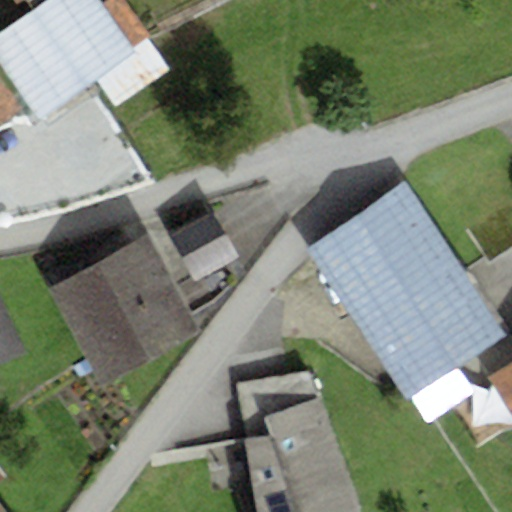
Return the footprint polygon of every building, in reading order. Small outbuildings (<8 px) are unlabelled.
[(0,0),(0,9),(1,12),(20,0),(0,0)] [(80,0),(50,0),(0,34),(0,75),(29,118),(136,46),(109,7),(92,18),(80,0)] [(403,192),(314,252),(408,390),(496,331),(403,192)] [(210,222),(172,243),(192,281),(231,260),(210,222)] [(143,244),(59,291),(105,375),(190,328),(143,244)] [(0,361),(18,353),(0,317),(0,361)] [(511,362),(493,375),(511,406),(511,362)] [(309,365),(240,382),(259,511),(324,511),(361,500),(309,365)]
